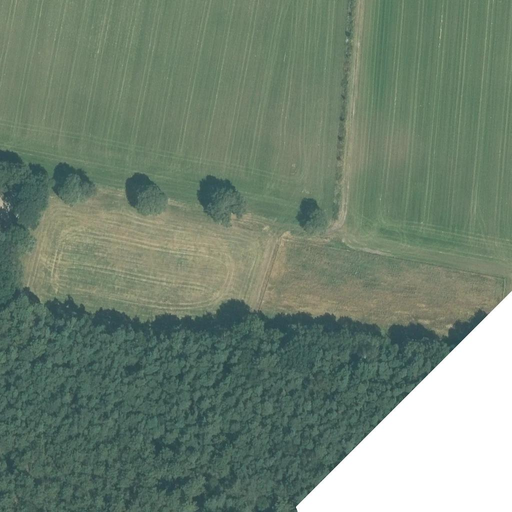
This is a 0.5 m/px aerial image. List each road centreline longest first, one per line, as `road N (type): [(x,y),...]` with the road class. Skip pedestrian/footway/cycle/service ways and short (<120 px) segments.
road 1 (track): [(193,511),(281,228)]
road 2 (track): [(281,228),(339,235),(361,0)]
road 3 (track): [(281,228),(0,172)]
